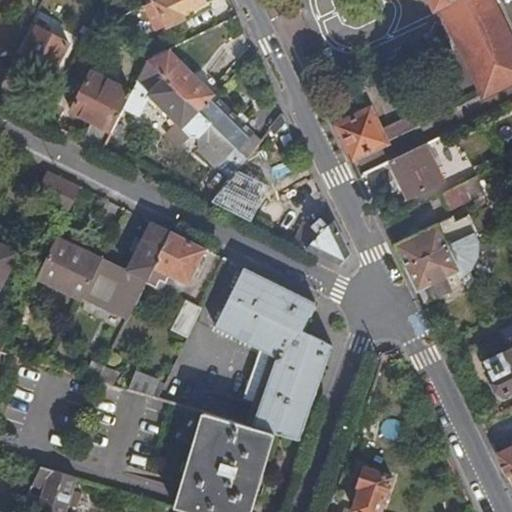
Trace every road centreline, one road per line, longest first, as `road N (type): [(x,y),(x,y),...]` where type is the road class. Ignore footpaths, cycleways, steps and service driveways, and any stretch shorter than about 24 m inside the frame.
road 1 (residential): [(395,313),(0,121)]
road 2 (residential): [(249,0),(395,313)]
road 3 (residential): [(395,313),(368,326),(304,511)]
road 4 (residential): [(498,511),(395,313)]
